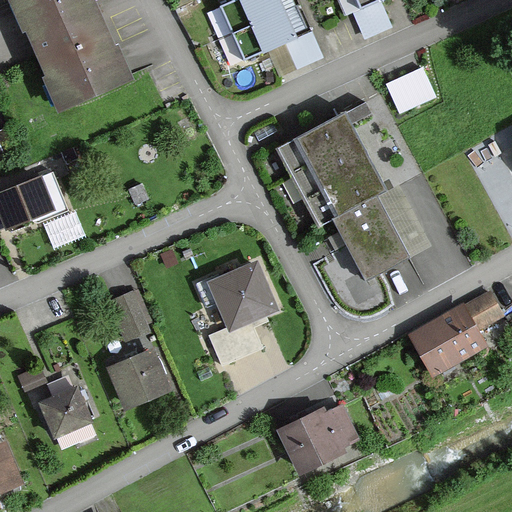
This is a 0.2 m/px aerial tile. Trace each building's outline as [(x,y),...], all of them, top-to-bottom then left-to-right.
[(104,87),(124,79),(88,0),(14,0),(13,1),(60,107),(79,98),(81,102),(106,91),(104,87)] [(230,35),(280,13),(274,0),(234,0),(217,8),(230,35)] [(382,0),(353,0),(358,11),(382,0)] [(292,40),(280,13),(230,35),(242,62),(292,40)] [(402,114),(436,98),(424,71),(390,87),(402,114)] [(375,196),(386,191),(343,112),(277,148),(319,227),(331,221),(364,282),(409,258),(375,196)] [(0,163),(18,155),(6,128),(0,130),(0,163)] [(51,173),(0,193),(0,213),(6,229),(50,211),(47,205),(61,199),(51,173)] [(278,308),(258,261),(210,282),(230,329),(278,308)] [(129,332),(143,326),(128,294),(115,300),(129,332)] [(501,315),(500,314),(488,294),(412,337),(432,372),(480,345),(473,331),(501,315)] [(164,390),(148,354),(110,370),(125,406),(164,390)] [(40,386),(34,370),(23,374),(30,390),(40,386)] [(88,422),(74,389),(39,404),(53,437),(88,422)] [(356,440),(339,406),(321,415),(320,413),(306,419),(303,413),(291,418),(294,425),(280,432),(299,470),(339,451),(338,449),(356,440)] [(0,488),(15,483),(0,447),(0,488)]
